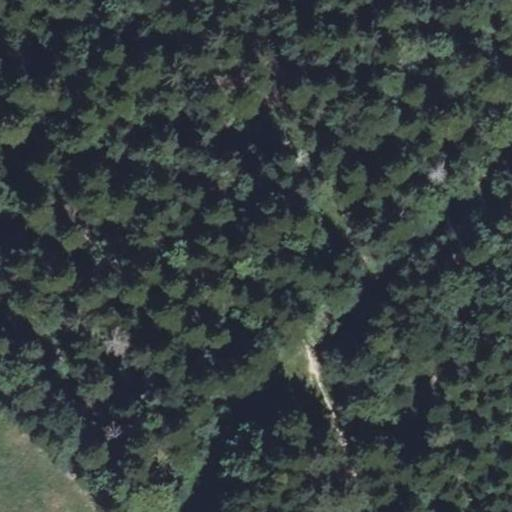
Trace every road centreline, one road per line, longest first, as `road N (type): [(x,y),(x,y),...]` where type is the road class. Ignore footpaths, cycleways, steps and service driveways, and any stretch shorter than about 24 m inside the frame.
road 1 (track): [(0,191),(83,241),(204,292),(290,365)]
road 2 (track): [(192,511),(313,340)]
